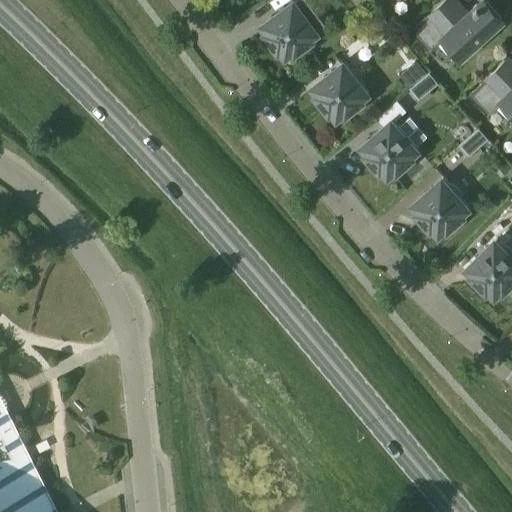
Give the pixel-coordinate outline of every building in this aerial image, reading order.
[(445,0),(413,30),(414,31),(415,30),(431,47),(428,50),(429,51),(446,35),(462,52),(459,55),(460,56),(501,19),(500,18),(498,20),(482,3),(485,0),(484,0),(482,0),(477,5),(477,4),(473,7),(474,8),(466,16),(451,0),(445,0)] [(308,38),(315,33),(309,24),(313,22),(311,17),(306,11),(303,8),(299,11),(293,3),(263,25),(268,33),(266,34),(278,49),(280,48),(285,55),(293,49),(294,52),(309,40),(308,38)] [(372,42),(392,28),(384,17),(364,32),(372,42)] [(508,58),(471,95),(472,96),(473,95),(490,111),(487,114),(488,115),(505,98),(511,105),(511,66),(507,61),(509,59),(508,58)] [(331,109),(336,116),(344,111),(345,113),(360,101),(358,99),(369,90),(363,82),(364,81),(354,68),(353,69),(346,61),(313,87),(319,95),(317,96),(329,111),(331,109)] [(419,98),(438,83),(430,72),(410,88),(419,98)] [(412,139),(410,135),(405,129),(401,126),(401,127),(394,119),(362,147),(369,154),(367,155),(379,169),(381,168),(387,175),(394,168),(396,170),(410,158),(408,156),(419,147),(412,139)] [(469,154),(488,139),(479,128),(461,144),(469,154)] [(463,197),(461,193),(456,187),(452,184),(452,185),(445,177),(413,205),(419,212),(417,213),(430,227),(432,226),(438,233),(445,227),(447,229),(461,216),(459,214),(469,205),(463,197)] [(511,250),(509,248),(505,245),(505,246),(497,238),(468,268),(474,275),(472,276),(485,290),(487,288),(494,294),(500,288),(502,290),(511,280),(511,250)] [(0,511),(55,511),(0,399),(0,511)]
